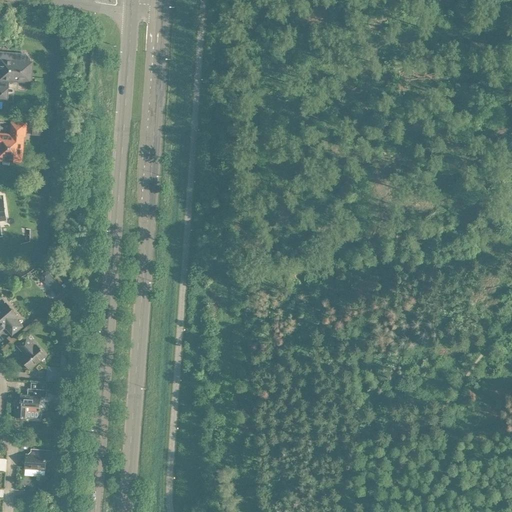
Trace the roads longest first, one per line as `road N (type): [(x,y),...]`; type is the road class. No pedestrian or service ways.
road 1 (secondary): [(130,4),(96,511)]
road 2 (secondary): [(125,511),(169,7)]
